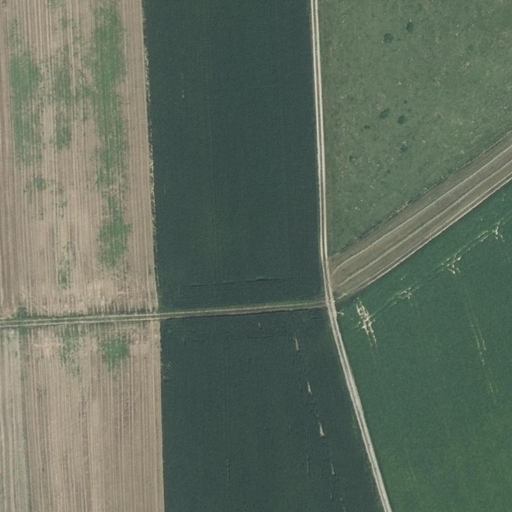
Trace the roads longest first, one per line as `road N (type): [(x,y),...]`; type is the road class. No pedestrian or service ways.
road 1 (track): [(0,322),(329,303),(511,167)]
road 2 (track): [(388,511),(329,303),(315,0)]
